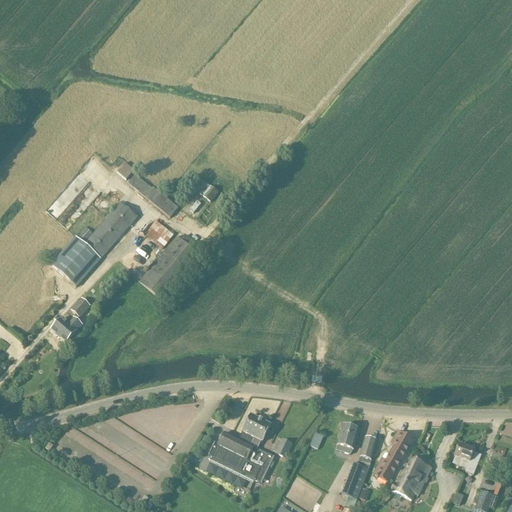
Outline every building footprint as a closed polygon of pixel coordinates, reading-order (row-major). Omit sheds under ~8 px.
[(134,172),(124,164),(117,174),(126,181),(134,172)] [(164,169),(157,181),(161,183),(169,172),(164,169)] [(135,176),(128,185),(170,220),(178,210),(153,189),(152,190),(135,176)] [(210,204),(218,194),(201,181),(193,190),(210,204)] [(78,198),(86,206),(94,198),(86,190),(78,198)] [(205,201),(192,195),(187,206),(200,212),(205,201)] [(85,229),(51,267),(76,289),(100,261),(100,260),(137,219),(121,205),(93,236),(85,229)] [(155,224),(145,236),(162,250),(172,237),(155,224)] [(140,283),(150,292),(164,304),(201,259),(187,248),(176,238),(140,283)] [(123,275),(128,279),(133,274),(128,270),(123,275)] [(61,320),(51,332),(65,345),(82,327),(76,322),(79,319),(89,308),(81,301),(71,312),(76,317),(74,320),(73,319),(70,323),(69,323),(68,325),(61,320)] [(251,417),(242,434),(254,440),(251,447),(257,450),(261,443),(262,444),(270,426),(251,417)] [(359,431),(343,427),(336,452),(350,456),(353,452),(359,431)] [(261,485),(274,459),(257,450),(251,447),(254,440),(242,434),(239,441),(225,434),(217,449),(213,447),(208,457),(213,459),(211,462),(254,483),(255,481),(261,485)] [(316,435),(310,448),(318,451),(323,438),(316,435)] [(387,485),(412,442),(401,435),(389,457),(385,455),(382,460),(386,462),(376,479),(387,485)] [(359,459),(357,468),(368,472),(371,462),(376,443),(365,439),(359,459)] [(278,442),(273,452),(275,453),(275,455),(285,460),(292,446),(282,441),(281,443),(278,442)] [(455,458),(452,465),(466,470),(465,473),(473,476),(481,457),(473,454),(474,452),(459,446),(454,457),(455,458)] [(398,479),(390,492),(395,495),(393,499),(400,503),(402,498),(411,502),(416,495),(418,496),(431,470),(411,460),(401,480),(398,479)] [(353,466),(342,496),(349,498),(345,508),(353,511),(357,502),(368,472),(357,468),(353,466)] [(362,491),(359,500),(365,502),(369,493),(362,491)] [(464,506),(468,508),(474,493),(470,491),(464,506)] [(479,511),(487,511),(494,498),(482,493),(475,510),(479,511)] [(455,494),(452,506),(459,508),(463,497),(455,494)]
